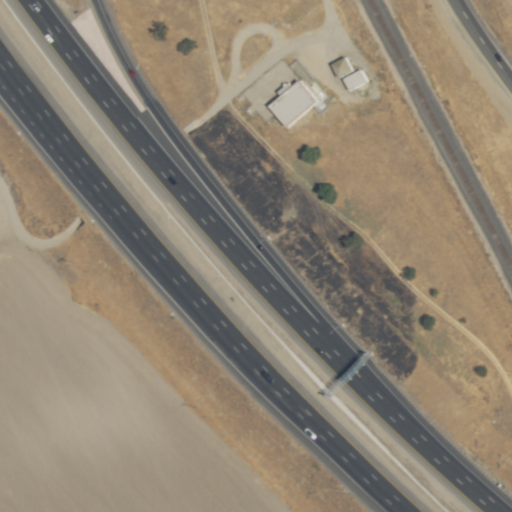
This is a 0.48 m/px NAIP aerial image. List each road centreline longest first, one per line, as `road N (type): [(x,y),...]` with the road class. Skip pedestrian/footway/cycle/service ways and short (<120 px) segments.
road 1 (motorway): [(0,82),(191,313),(393,511)]
road 2 (motorway): [(281,302),(31,0)]
road 3 (motorway): [(281,302),(156,117),(92,0)]
road 4 (motorway): [(503,511),(281,302)]
